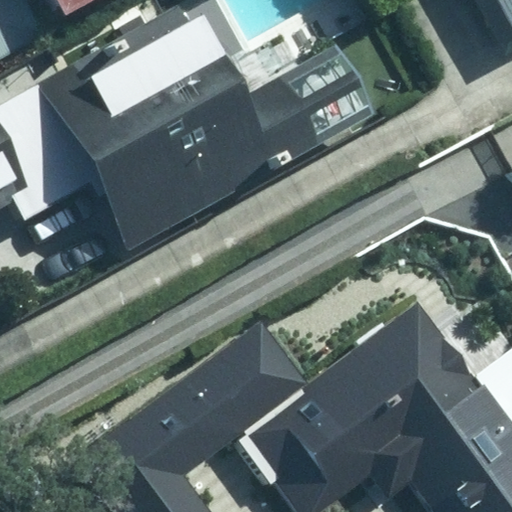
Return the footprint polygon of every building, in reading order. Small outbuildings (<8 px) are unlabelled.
[(0,0),(0,54),(39,33),(21,0),(0,0)] [(168,0),(54,64),(43,45),(0,68),(0,183),(19,217),(84,180),(122,247),(365,111),(327,43),(232,96),(177,0),(168,0)] [(37,0),(45,13),(69,0),(37,0)] [(511,0),(494,0),(511,32),(511,0)] [(511,511),(511,434),(396,283),(210,425),(276,511),(313,511),(364,473),(382,497),(406,479),(428,508),(422,511),(511,511)] [(178,511),(155,473),(105,503),(110,511),(178,511)]
